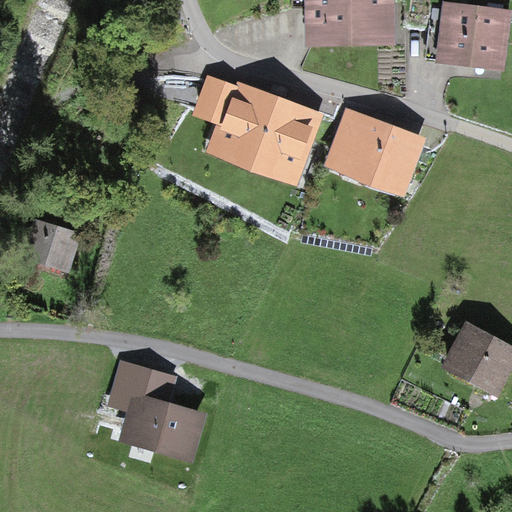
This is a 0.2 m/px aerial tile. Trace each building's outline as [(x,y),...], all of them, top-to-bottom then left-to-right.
[(293,0),(293,6),(314,6),(315,35),(385,34),(384,0),(293,0)] [(432,8),(426,53),(498,62),(504,17),(501,16),(502,6),(488,5),(487,15),(466,12),(467,0),(460,0),(459,11),(432,8)] [(294,176),(315,119),(211,82),(200,112),(224,121),(215,146),(294,176)] [(349,160),(347,165),(401,186),(418,143),(393,134),(393,136),(346,119),(333,154),(349,160)] [(77,225),(42,214),(29,254),(65,265),(77,225)] [(511,353),(465,329),(447,362),(498,389),(511,363),(511,353)] [(127,435),(188,453),(198,418),(137,400),(127,435)]
